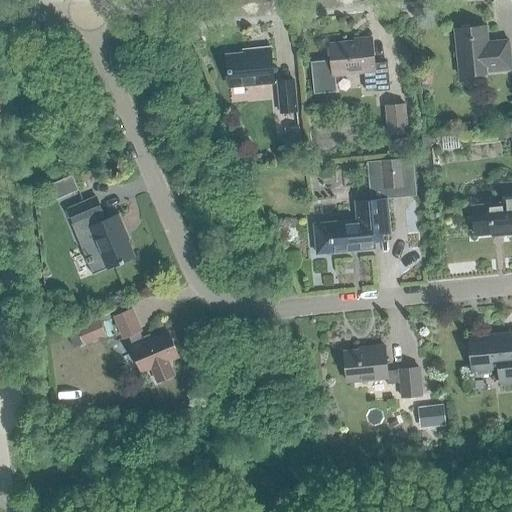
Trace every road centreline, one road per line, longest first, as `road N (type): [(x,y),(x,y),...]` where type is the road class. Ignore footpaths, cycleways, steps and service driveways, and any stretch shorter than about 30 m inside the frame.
road 1 (residential): [(511,286),(264,314),(213,299),(196,278),(79,1)]
road 2 (track): [(3,461),(20,476),(267,481),(284,492),(291,511)]
road 3 (track): [(267,481),(421,470),(450,481),(511,467)]
